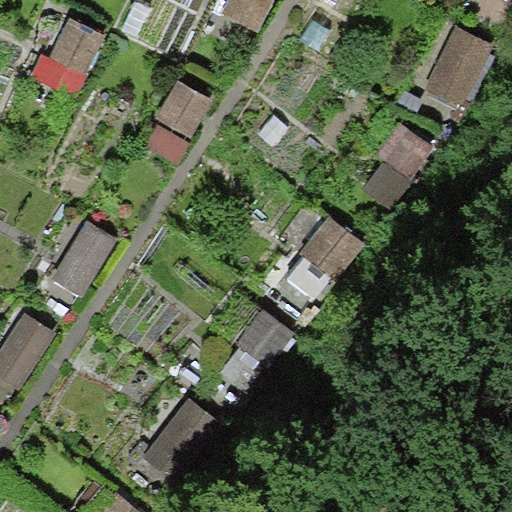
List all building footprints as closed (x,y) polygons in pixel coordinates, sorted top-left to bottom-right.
[(228,0),(224,12),(258,27),(270,0),(228,0)] [(72,13),(54,49),(86,66),(105,29),(72,13)] [(456,22),(427,83),(473,105),(502,44),(456,22)] [(181,74),(158,114),(190,133),(214,93),(181,74)] [(401,119),(379,147),(411,172),(434,144),(401,119)] [(301,249),(336,278),(368,240),(333,211),(301,249)] [(91,217),(57,273),(84,289),(118,233),(91,217)] [(238,338),(270,368),(301,334),(270,305),(238,338)] [(26,309),(0,350),(0,372),(23,387),(58,330),(26,309)] [(146,446),(184,478),(231,422),(193,390),(146,446)] [(101,511),(155,511),(123,486),(101,511)]
